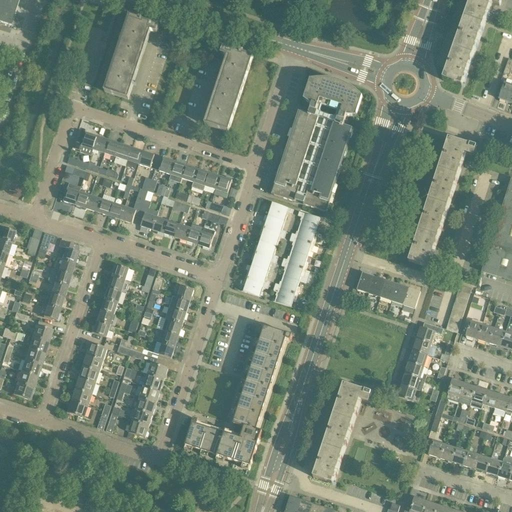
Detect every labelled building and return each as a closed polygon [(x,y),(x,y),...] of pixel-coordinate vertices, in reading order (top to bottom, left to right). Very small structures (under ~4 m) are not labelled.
[(19,0),(0,0),(0,9),(15,14),(19,0)] [(461,86),(477,40),(489,4),(499,7),(501,0),(469,0),(442,80),(461,86)] [(0,23),(11,27),(15,14),(0,9),(0,23)] [(125,99),(140,53),(147,32),(156,35),(159,27),(142,22),(142,20),(139,19),(139,21),(129,18),(104,94),(128,101),(128,100),(125,99)] [(228,134),(250,68),(253,58),(243,55),(244,54),(241,53),(240,54),(223,48),(221,55),(230,58),(208,126),(205,125),(204,126),(228,134)] [(511,60),(508,60),(503,74),(508,75),(511,65),(511,60)] [(315,84),(312,84),(307,100),(313,102),(310,111),(305,110),(303,117),(299,116),(294,131),(293,131),(292,132),(294,132),(288,150),(287,149),(286,150),(288,151),(285,159),(284,158),(283,159),(285,160),(282,168),(281,167),(280,168),(282,169),(280,177),(278,177),(277,177),(279,178),(276,186),(275,186),(274,186),(276,187),(273,195),(272,195),(272,196),(295,203),(295,202),(304,204),(303,206),(327,214),(327,213),(325,212),(328,204),(330,204),(330,203),(328,203),(331,195),(332,195),(333,194),(331,194),(334,185),(335,186),(336,185),(334,185),(337,176),(338,177),(339,176),(337,176),(340,167),(341,168),(342,167),(340,166),(346,149),(347,150),(348,149),(346,148),(351,133),(348,132),(349,129),(345,127),(349,114),(354,115),(359,100),(359,99),(355,96),(352,93),(348,91),(344,88),(339,87),(337,86),(333,85),(329,84),(324,83),(319,83),(315,84)] [(511,104),(511,99),(511,84),(511,86),(504,84),(498,99),(511,104)] [(96,138),(86,134),(84,140),(79,138),(75,150),(81,152),(82,147),(92,151),(96,138)] [(104,154),(108,142),(96,138),(92,151),(104,154)] [(430,259),(432,253),(464,154),(473,157),(477,145),(467,142),(466,145),(448,139),(408,262),(432,270),(435,261),(430,259)] [(115,158),(120,145),(108,142),(104,154),(115,158)] [(126,162),(131,149),(120,145),(115,158),(113,164),(125,167),(126,162)] [(138,166),(142,153),(131,149),(126,162),(138,166)] [(154,157),(142,153),(138,166),(150,169),(154,157)] [(170,176),(174,163),(163,160),(159,172),(170,176)] [(75,167),(86,171),(88,165),(77,162),(75,167)] [(181,180),(185,167),(174,163),(170,176),(169,181),(180,184),(181,180)] [(86,171),(98,175),(100,169),(94,167),(95,166),(89,164),(88,165),(86,171)] [(196,171),(185,167),(181,180),(192,183),(196,171)] [(83,179),(85,174),(74,170),(72,176),(83,179)] [(208,174),(196,171),(192,183),(191,188),(202,192),(204,187),(208,174)] [(216,191),(220,178),(208,174),(204,187),(216,191)] [(225,180),(220,178),(216,191),(214,196),(226,199),(232,181),(231,180),(226,178),(225,179),(225,180)] [(147,192),(150,181),(145,179),(141,191),(147,192)] [(157,183),(150,181),(147,192),(153,194),(157,183)] [(511,278),(511,188),(486,270),(511,278)] [(74,206),(79,193),(67,190),(63,203),(74,206)] [(143,204),(147,192),(141,191),(137,202),(143,204)] [(149,206),(153,194),(147,192),(143,204),(149,206)] [(90,197),(79,193),(74,206),(79,208),(79,209),(80,210),(84,211),(85,211),(85,210),(86,210),(90,197)] [(186,204),(188,196),(177,193),(175,200),(186,204)] [(97,214),(101,201),(90,197),(86,210),(97,214)] [(174,203),(167,200),(163,199),(161,204),(172,208),(174,203)] [(108,217),(113,205),(101,201),(97,214),(108,217)] [(223,207),(211,204),(209,211),(221,215),(223,207)] [(273,205),(268,217),(285,223),(288,214),(292,215),(293,212),(294,212),(294,211),(270,204),(273,205)] [(120,221),(124,208),(113,205),(108,217),(120,221)] [(136,212),(124,208),(120,221),(132,225),(136,212)] [(158,214),(153,212),(151,217),(145,215),(141,228),(152,232),(156,219),(158,214)] [(302,219),(300,228),(316,233),(320,221),(323,221),(299,213),(299,214),(298,217),(302,219)] [(220,218),(208,214),(206,221),(210,222),(211,221),(218,223),(220,218)] [(282,232),(285,223),(268,217),(266,223),(264,222),(262,229),(285,237),(286,233),(282,232)] [(163,235),(167,222),(156,219),(152,232),(163,235)] [(174,239),(178,226),(167,222),(163,235),(174,239)] [(186,243),(190,230),(178,226),(174,239),(186,243)] [(314,238),(316,233),(300,228),(297,237),(292,235),(291,239),(314,246),(317,239),(314,238)] [(2,229),(0,235),(0,241),(11,245),(15,233),(2,229)] [(203,229),(202,234),(197,246),(209,250),(215,232),(203,229)] [(284,241),(285,237),(262,229),(259,236),(262,237),(260,243),(276,248),(279,239),(284,241)] [(197,246),(202,234),(190,230),(186,243),(197,246)] [(29,246),(28,251),(35,253),(38,241),(33,239),(30,247),(29,246)] [(312,254),(314,246),(291,239),(290,242),(294,244),(291,253),(308,258),(309,253),(312,254)] [(11,245),(0,241),(0,254),(7,256),(11,245)] [(41,242),(37,254),(45,256),(49,244),(41,242)] [(76,253),(78,247),(60,242),(58,248),(60,248),(56,260),(61,261),(74,265),(78,253),(76,253)] [(273,257),(276,248),(260,243),(258,248),(256,247),(253,254),(277,262),(278,258),(273,257)] [(306,264),(308,258),(291,253),(288,262),(284,260),(283,264),(306,271),(308,264),(306,264)] [(275,266),(277,262),(253,254),(251,261),(253,262),(252,268),(268,273),(271,264),(275,266)] [(70,277),(74,265),(61,261),(58,273),(70,277)] [(304,279),(306,271),(283,264),(281,267),(286,269),(283,278),(299,283),(301,278),(304,279)] [(116,266),(112,278),(125,282),(129,270),(116,266)] [(265,282),(268,273),(252,268),(250,273),(247,272),(245,280),(268,287),(270,283),(265,282)] [(71,277),(70,277),(58,273),(54,284),(66,288),(68,283),(69,283),(71,282),(72,278),(71,277)] [(368,296),(373,278),(362,275),(356,292),(368,296)] [(35,285),(37,279),(30,276),(28,283),(35,285)] [(142,287),(142,288),(149,290),(153,279),(147,277),(144,288),(142,287)] [(121,294),(125,282),(112,278),(108,289),(121,294)] [(298,289),(299,283),(283,278),(280,287),(276,285),(274,289),(298,296),(300,289),(298,289)] [(379,299),(385,282),(373,278),(368,296),(379,299)] [(156,280),(152,291),(157,293),(161,282),(156,280)] [(267,291),(268,287),(245,280),(243,286),(245,287),(243,293),(241,292),(241,293),(261,299),(260,299),(263,290),(267,291)] [(391,303),(396,286),(385,282),(379,299),(391,303)] [(63,299),(66,288),(54,284),(50,295),(63,299)] [(402,307),(408,289),(396,286),(391,303),(402,307)] [(180,287),(177,299),(190,303),(193,291),(180,287)] [(460,287),(458,293),(469,296),(471,291),(460,287)] [(117,305),(121,294),(108,289),(105,301),(117,305)] [(295,304),(298,296),(274,289),(273,293),(278,294),(275,303),(273,303),(272,303),(293,310),(293,309),(291,309),(293,303),(295,304)] [(420,293),(408,289),(402,307),(414,310),(420,293)] [(467,302),(469,296),(458,293),(456,298),(467,302)] [(64,300),(63,299),(50,295),(47,307),(59,311),(61,305),(62,306),(63,305),(65,301),(64,300)] [(474,296),(472,304),(479,306),(482,298),(474,296)] [(465,307),(467,302),(456,298),(454,304),(465,307)] [(482,298),(479,306),(487,309),(490,301),(482,298)] [(186,314),(190,303),(177,299),(173,310),(186,314)] [(114,316),(117,305),(105,301),(101,312),(114,316)] [(464,313),(465,307),(454,304),(453,309),(464,313)] [(56,322),(59,311),(47,307),(43,318),(56,322)] [(182,326),(186,314),(173,310),(169,309),(167,315),(165,320),(182,326)] [(462,318),(464,313),(453,309),(451,315),(462,318)] [(114,316),(101,312),(98,323),(110,327),(114,316)] [(13,320),(14,320),(26,324),(28,318),(15,314),(13,320)] [(462,318),(451,315),(449,320),(460,324),(462,318)] [(178,337),(182,326),(165,320),(162,332),(178,337)] [(458,329),(460,324),(449,320),(447,326),(458,329)] [(136,332),(138,324),(134,323),(131,322),(129,329),(136,332)] [(114,334),(115,329),(110,327),(98,323),(96,328),(94,327),(92,334),(106,339),(108,332),(114,334)] [(477,341),(482,326),(470,323),(465,337),(465,338),(465,339),(466,340),(471,341),(472,341),(473,340),(477,341)] [(420,329),(416,341),(431,346),(434,335),(441,337),(443,331),(424,325),(422,330),(420,329)] [(457,335),(458,329),(447,326),(446,331),(457,335)] [(489,345),(493,330),(482,326),(477,341),(489,345)] [(35,327),(31,339),(48,345),(52,332),(35,327)] [(287,336),(265,328),(233,426),(236,427),(233,437),(197,426),(199,421),(194,420),(192,425),(185,447),(217,457),(251,468),(258,446),(261,437),(262,433),(257,432),(286,341),(291,342),(292,337),(287,335),(287,336)] [(8,340),(11,332),(4,330),(2,338),(8,340)] [(500,348),(505,333),(493,330),(489,345),(500,348)] [(17,334),(11,332),(8,340),(14,342),(17,334)] [(175,348),(178,337),(162,332),(158,343),(175,348)] [(511,352),(511,350),(511,335),(505,333),(500,348),(511,352)] [(131,351),(135,340),(129,338),(127,343),(122,341),(120,348),(130,351),(131,351)] [(45,356),(48,345),(31,339),(28,351),(45,356)] [(427,358),(431,346),(416,341),(412,353),(427,358)] [(171,360),(175,348),(158,343),(156,342),(152,354),(171,360)] [(90,345),(86,357),(103,362),(107,350),(90,345)] [(133,346),(132,351),(142,354),(143,349),(133,346)] [(130,351),(120,348),(118,354),(128,357),(130,351)] [(41,367),(45,356),(28,351),(24,362),(41,367)] [(131,351),(130,351),(128,357),(142,361),(144,355),(131,352),(131,351)] [(423,369),(427,358),(412,353),(408,365),(423,369)] [(99,374),(103,362),(86,357),(83,368),(99,374)] [(37,379),(41,367),(24,362),(20,373),(37,379)] [(151,365),(147,377),(164,382),(168,370),(151,365)] [(421,375),(423,369),(408,365),(405,376),(424,382),(426,377),(421,375)] [(96,385),(99,374),(83,368),(79,380),(96,385)] [(37,379),(20,373),(17,385),(34,390),(37,379)] [(424,382),(405,376),(401,387),(416,392),(421,393),(424,382)] [(160,394),(164,382),(147,377),(143,388),(160,394)] [(92,397),(96,385),(79,380),(75,391),(92,397)] [(457,404),(463,385),(452,381),(446,400),(457,404)] [(34,390),(17,385),(11,383),(10,388),(15,390),(13,396),(30,402),(34,390)] [(331,484),(336,469),(358,401),(368,404),(372,392),(362,388),(361,391),(343,385),(312,478),(331,484)] [(470,403),(475,388),(463,385),(457,404),(463,406),(465,401),(470,403)] [(412,404),(416,392),(401,387),(397,399),(412,404)] [(156,405),(160,394),(143,388),(140,399),(156,405)] [(475,388),(470,403),(471,403),(470,407),(481,411),(483,406),(487,392),(487,391),(487,390),(481,388),(480,389),(480,390),(475,388)] [(88,408),(92,397),(75,391),(71,403),(88,408)] [(498,395),(487,392),(483,406),(493,410),(498,395)] [(505,413),(509,399),(498,395),(493,410),(505,413)] [(152,416),(156,405),(140,399),(136,411),(152,416)] [(440,402),(435,417),(440,419),(445,404),(440,402)] [(84,420),(88,408),(71,403),(68,414),(84,420)] [(104,406),(102,413),(108,415),(111,408),(104,406)] [(93,410),(88,408),(84,420),(90,421),(93,410)] [(113,409),(111,416),(117,418),(119,411),(113,409)] [(149,428),(152,416),(136,411),(132,422),(149,428)] [(103,432),(108,415),(102,413),(97,430),(103,432)] [(112,435),(117,418),(111,416),(106,433),(112,435)] [(435,435),(440,419),(435,417),(430,433),(435,435)] [(475,422),(465,419),(463,425),(473,428),(475,422)] [(145,439),(149,428),(132,422),(129,421),(128,427),(130,427),(128,434),(145,439)] [(439,460),(444,446),(433,442),(428,457),(439,460)] [(451,464),(456,449),(444,446),(439,460),(451,464)] [(462,467),(467,453),(456,449),(451,464),(462,467)] [(474,471),(479,457),(467,453),(462,467),(474,471)] [(485,474),(490,460),(479,457),(474,471),(485,474)] [(508,481),(511,469),(511,462),(503,459),(501,464),(497,478),(508,481)] [(497,478),(501,464),(490,460),(485,474),(497,478)] [(85,496),(70,491),(66,501),(81,506),(85,496)] [(298,511),(302,502),(290,498),(285,511),(298,511)] [(422,511),(426,503),(415,499),(413,503),(408,501),(404,511),(422,511)] [(310,511),(313,505),(302,502),(298,511),(310,511)] [(435,511),(437,506),(426,503),(422,511),(435,511)]
